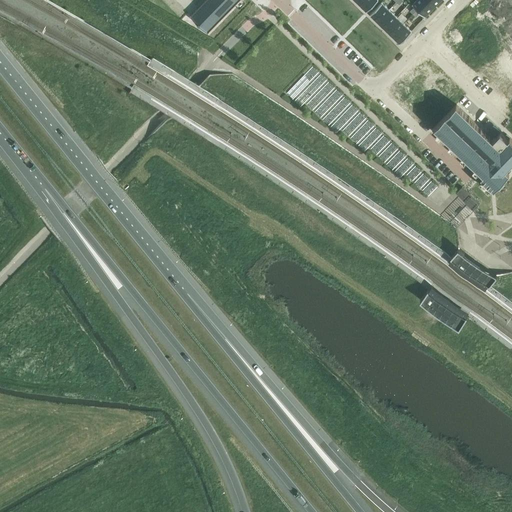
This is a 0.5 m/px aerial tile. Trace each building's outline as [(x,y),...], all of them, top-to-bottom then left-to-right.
[(205,0),(191,15),(190,15),(190,16),(191,16),(207,32),(207,33),(208,32),(239,0),(205,0)] [(376,0),(362,0),(359,3),(367,10),(376,0)] [(433,9),(423,0),(416,0),(412,4),(425,17),(433,9)] [(440,1),(439,0),(423,0),(433,9),(440,1)] [(377,21),(389,9),(381,2),(370,13),(377,21)] [(396,16),(389,9),(377,21),(385,28),(396,16)] [(385,28),(392,35),(404,23),(396,16),(385,28)] [(411,31),(404,23),(392,35),(400,42),(411,31)] [(434,127),(432,129),(437,134),(440,137),(449,145),(453,149),(461,157),(465,160),(474,169),(477,172),(481,176),(481,177),(482,178),(492,188),(494,189),(499,184),(504,178),(509,173),(511,169),(511,139),(510,137),(508,139),(500,132),(493,140),(456,104),(445,116),(434,127)] [(422,187),(428,192),(436,182),(423,171),(415,181),(422,187)] [(479,204),(464,189),(462,187),(457,192),(466,200),(465,202),(473,210),(479,204)] [(448,266),(464,278),(467,273),(451,261),(448,266)]
